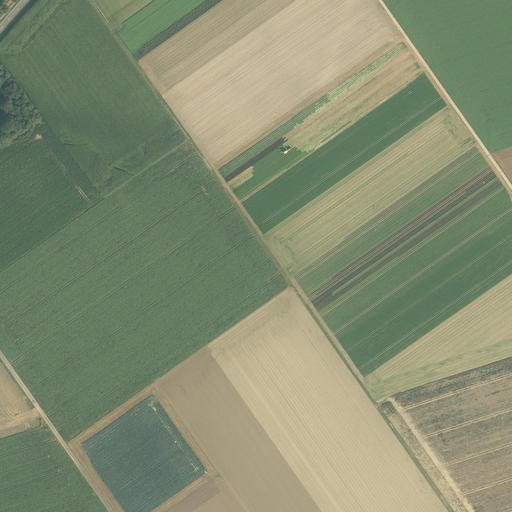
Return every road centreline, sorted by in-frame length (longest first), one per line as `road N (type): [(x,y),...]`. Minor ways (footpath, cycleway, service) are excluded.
road 1 (track): [(90,0),(451,511)]
road 2 (track): [(511,187),(380,0)]
road 3 (track): [(0,353),(111,511)]
